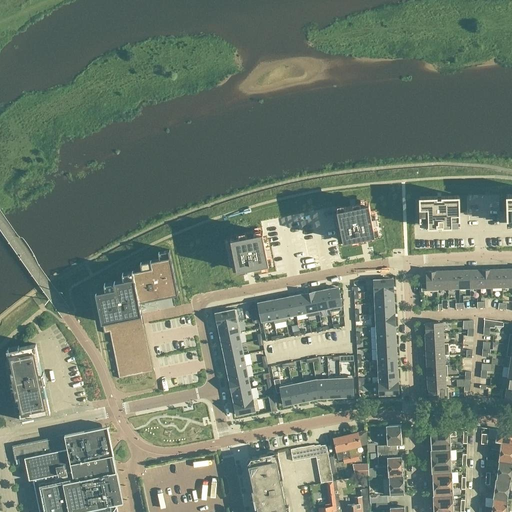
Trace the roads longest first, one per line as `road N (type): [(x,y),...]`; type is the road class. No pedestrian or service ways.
road 1 (residential): [(0,436),(214,391)]
road 2 (residential): [(406,261),(207,298),(197,308)]
road 3 (residential): [(224,442),(358,416),(414,417)]
road 4 (residential): [(406,261),(414,417)]
